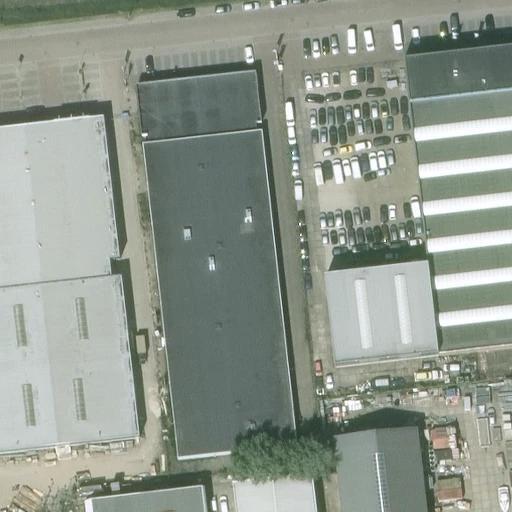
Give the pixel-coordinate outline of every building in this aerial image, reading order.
[(405,70),(392,72),(393,81),(397,108),(511,94),(511,49),(478,53),(406,62),(406,60),(404,61),(405,70)] [(256,75),(136,88),(142,138),(148,137),(149,146),(143,146),(178,461),(298,448),(263,133),(257,134),(256,125),(262,125),(256,75)] [(511,94),(397,108),(415,268),(428,267),(439,358),(511,349),(511,94)] [(104,121),(24,130),(59,449),(140,440),(122,280),(112,280),(110,262),(120,261),(104,121)] [(0,455),(59,449),(24,130),(0,132),(0,455)] [(327,278),(325,278),(336,369),(439,358),(428,267),(415,268),(327,278)] [(426,511),(417,432),(335,442),(342,511),(426,511)] [(316,511),(312,477),(232,487),(235,511),(316,511)] [(206,511),(204,490),(85,504),(85,511),(206,511)]
